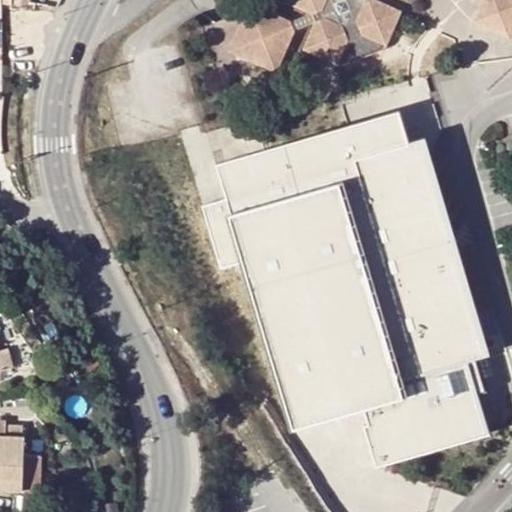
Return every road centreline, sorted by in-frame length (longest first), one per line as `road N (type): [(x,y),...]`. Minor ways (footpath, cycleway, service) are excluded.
road 1 (secondary): [(93,0),(54,116),(61,182),(96,260)]
road 2 (secondary): [(96,260),(162,390),(177,463),(172,511)]
road 3 (residential): [(511,98),(478,117),(464,138),(465,178),(511,331)]
road 4 (track): [(268,468),(167,334)]
road 5 (residential): [(96,260),(33,226),(0,189)]
